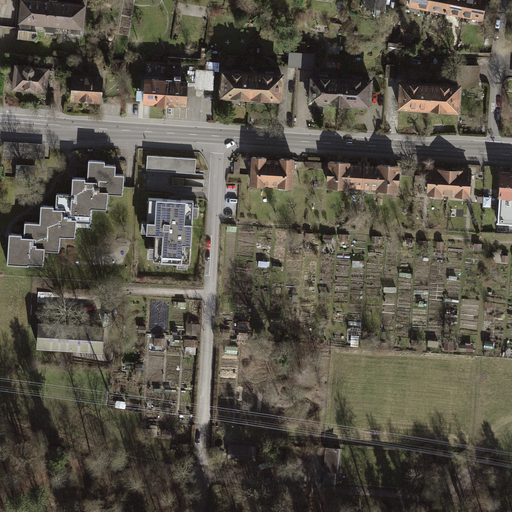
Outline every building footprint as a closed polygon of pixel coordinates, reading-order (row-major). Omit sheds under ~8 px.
[(86,0),(22,0),(18,40),(35,41),(36,26),(83,31),(86,0)] [(387,14),(388,0),(365,0),(364,10),(387,14)] [(429,0),(410,0),(409,8),(427,12),(429,0)] [(449,0),(429,0),(427,12),(446,16),(449,0)] [(468,0),(449,0),(446,16),(465,19),(468,0)] [(488,0),(485,0),(468,0),(465,19),(483,23),(488,0)] [(402,46),(389,44),(388,53),(400,55),(402,46)] [(289,69),(299,69),(300,54),(290,54),(289,69)] [(300,54),(299,69),(315,70),(316,55),(300,54)] [(47,95),(50,68),(14,64),(11,91),(47,95)] [(396,67),(387,66),(386,77),(395,78),(396,67)] [(479,87),(480,67),(459,66),(457,86),(479,87)] [(197,72),(196,91),(205,92),(206,72),(197,72)] [(215,73),(206,72),(205,92),(214,92),(215,73)] [(253,74),(221,72),(219,100),(251,102),(253,74)] [(284,76),(253,74),(251,102),(282,104),(284,76)] [(103,103),(103,76),(71,75),(71,103),(103,103)] [(340,78),(308,76),(306,104),(338,106),(340,78)] [(371,80),(340,78),(338,106),(369,108),(371,80)] [(142,106),(165,107),(166,80),(143,79),(142,106)] [(165,107),(187,108),(188,81),(166,80),(165,107)] [(431,85),(399,83),(397,111),(429,113),(431,85)] [(462,87),(431,85),(429,113),(461,115),(462,87)] [(46,144),(4,141),(4,143),(3,157),(45,159),(46,145),(46,144)] [(195,172),(196,158),(147,155),(146,170),(195,172)] [(266,157),(251,156),(249,186),(271,188),(273,161),(266,161),(266,157)] [(279,161),(273,161),(271,188),(293,189),(295,159),(279,158),(279,161)] [(71,180),(71,196),(70,217),(91,218),(93,218),(93,210),(105,210),(105,204),(107,204),(107,196),(122,196),(123,176),(113,176),(114,167),(104,167),(104,162),(88,161),(87,180),(71,180)] [(350,163),(328,162),(326,189),(348,191),(348,189),(350,166),(350,163)] [(379,165),(379,167),(377,191),(377,192),(398,194),(400,166),(379,165)] [(364,166),(350,166),(348,189),(362,190),(364,166)] [(379,167),(364,166),(362,190),(377,191),(379,167)] [(444,167),(429,167),(427,197),(449,198),(450,171),(444,171),(444,167)] [(456,172),(450,171),(449,198),(471,199),(473,169),(457,169),(456,172)] [(511,172),(501,172),(500,196),(511,196),(511,172)] [(24,225),(24,240),(33,240),(33,247),(35,247),(35,250),(44,250),(44,252),(58,253),(58,246),(60,246),(60,238),(74,239),(74,233),(76,233),(76,224),(91,225),(91,218),(70,217),(71,196),(56,196),(55,208),(40,207),(40,226),(24,225)] [(511,196),(500,196),(498,223),(511,224),(511,196)] [(194,200),(148,197),(146,232),(155,233),(154,260),(190,262),(194,200)] [(238,228),(227,228),(226,241),(237,242),(238,228)] [(321,231),(307,230),(306,244),(320,245),(321,231)] [(44,261),(44,252),(44,250),(35,250),(35,247),(33,247),(33,240),(24,240),(21,240),(21,237),(8,236),(8,267),(29,267),(29,266),(43,267),(43,261),(44,261)] [(368,237),(357,237),(356,245),(367,245),(368,237)] [(435,254),(447,254),(448,241),(435,241),(435,254)] [(83,325),(38,323),(37,349),(109,353),(110,327),(92,326),(93,318),(83,318),(83,325)] [(233,323),(226,322),(225,336),(232,336),(233,323)] [(159,333),(159,326),(149,325),(148,332),(159,333)] [(250,328),(240,327),(240,337),(250,338),(250,328)] [(498,341),(486,341),(486,349),(497,349),(498,341)] [(443,343),(429,342),(428,350),(442,351),(443,343)] [(197,344),(187,343),(186,355),(196,355),(197,344)] [(144,363),(129,362),(128,370),(144,372),(144,363)] [(143,398),(130,398),(130,406),(142,406),(143,398)] [(179,429),(165,428),(165,437),(179,438),(179,429)] [(258,445),(231,443),(230,457),(257,459),(258,445)] [(326,447),(325,482),(340,483),(341,448),(326,447)]
